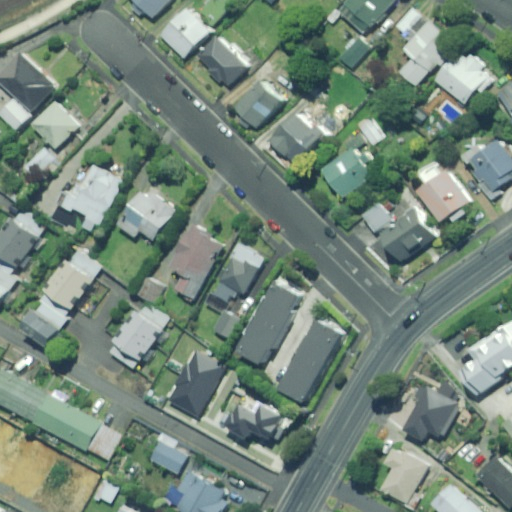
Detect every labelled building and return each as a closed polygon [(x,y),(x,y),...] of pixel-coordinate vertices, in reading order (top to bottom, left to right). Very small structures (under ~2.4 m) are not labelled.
[(141,0),(142,1),(136,6),(147,16),(151,12),(158,18),(175,0),(141,0)] [(240,0),(219,0),(204,16),(215,26),(240,0)] [(396,0),(351,0),(338,15),(364,37),(396,0)] [(216,32),(193,9),(167,35),(189,58),(216,32)] [(415,9),(399,26),(408,35),(425,18),(415,9)] [(403,73),(419,87),(457,40),(433,21),(409,51),(416,57),(403,73)] [(370,49),(358,37),(338,59),(350,70),(370,49)] [(227,40),(224,43),(220,39),(203,56),(215,69),(213,71),(224,83),(227,80),(232,85),(249,69),(244,63),(247,61),(242,56),(246,53),(235,42),(232,45),(227,40)] [(59,86),(25,54),(0,80),(35,112),(59,86)] [(483,95),(497,79),(486,69),(488,67),(487,66),(474,55),(470,59),(464,54),(437,83),(464,107),(467,104),(476,111),(487,99),(483,95)] [(247,115),(241,120),(250,128),(255,123),(260,128),(285,102),(264,82),(239,108),(247,115)] [(511,85),(498,95),(511,114),(511,113),(511,85)] [(32,117),(15,100),(1,115),(18,131),(32,117)] [(83,127),(61,102),(36,125),(59,149),(83,127)] [(297,114),(267,144),(276,153),(278,151),(295,168),(328,135),(317,125),(313,130),(297,114)] [(385,139),(371,118),(359,126),(373,147),(385,139)] [(511,144),(507,147),(498,134),(481,146),(467,156),(485,181),(479,185),(492,203),(503,195),(501,191),(511,182),(511,144)] [(366,144),(360,135),(345,145),(351,154),(324,172),(343,200),(377,177),(369,164),(374,160),(369,153),(363,157),(358,150),(366,144)] [(58,161),(47,149),(27,167),(38,179),(58,161)] [(445,176),(436,162),(420,173),(428,186),(423,189),(443,223),(473,204),(452,171),(445,176)] [(83,184),(76,195),(69,191),(62,203),(76,212),(78,208),(90,215),(88,219),(103,227),(129,183),(100,166),(88,187),(83,184)] [(159,194),(154,199),(147,194),(124,225),(140,238),(145,230),(160,241),(182,211),(159,194)] [(389,196),(381,202),(363,215),(377,235),(395,222),(389,214),(398,208),(389,196)] [(72,214),(61,208),(55,218),(66,224),(72,214)] [(0,242),(0,253),(18,266),(21,268),(48,229),(22,211),(0,242)] [(421,211),(384,238),(404,267),(442,240),(421,211)] [(230,241),(198,225),(177,268),(188,274),(181,289),(200,299),(230,241)] [(241,289),(248,294),(270,256),(245,242),(224,279),(241,289)] [(105,269),(82,251),(52,289),(78,310),(101,281),(97,278),(105,269)] [(18,266),(0,253),(0,308),(19,280),(12,275),(18,266)] [(168,284),(151,275),(141,295),(159,304),(168,284)] [(241,289),(224,279),(210,303),(227,313),(241,289)] [(303,297),(276,283),(239,349),(266,364),(275,349),(277,350),(298,314),(294,312),(303,297)] [(73,310),(50,294),(46,301),(48,303),(28,331),(51,347),(72,317),(70,315),(73,310)] [(141,308),(117,341),(120,343),(113,352),(137,369),(144,359),(148,362),(174,325),(171,323),(174,319),(149,302),(143,310),(141,308)] [(245,318),(230,310),(220,330),(235,338),(245,318)] [(345,336),(319,321),(303,349),(307,352),(285,390),(307,402),(345,336)] [(511,324),(475,349),(482,361),(466,372),(474,384),(470,386),(479,399),(502,383),(500,380),(511,371),(511,324)] [(235,345),(204,329),(175,382),(205,399),(235,345)] [(106,425),(107,423),(55,395),(8,369),(0,383),(0,401),(40,423),(91,451),(93,449),(113,460),(126,436),(106,425)] [(270,401),(240,384),(217,425),(252,445),(263,426),(258,423),(270,401)] [(432,388),(407,433),(427,445),(434,433),(442,438),(461,404),(432,388)] [(217,420),(180,399),(173,410),(210,431),(217,420)] [(182,442),(169,436),(156,460),(182,474),(192,456),(178,449),(182,442)] [(46,452),(32,444),(26,454),(39,463),(46,452)] [(414,511),(423,497),(416,494),(430,466),(398,450),(391,464),(398,468),(386,492),(410,505),(407,510),(409,511),(414,511)] [(511,469),(501,459),(481,479),(511,508),(511,469)] [(188,481),(181,477),(168,504),(185,511),(226,511),(235,493),(192,473),(188,481)] [(124,487),(107,478),(98,495),(115,504),(124,487)] [(481,511),(455,486),(437,505),(444,511),(481,511)] [(47,511),(0,490),(0,511),(47,511)]
